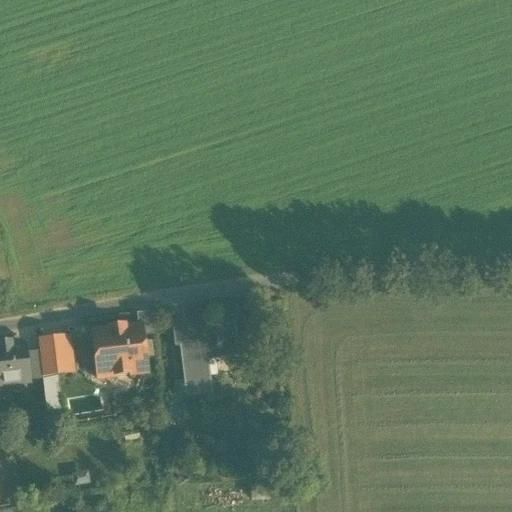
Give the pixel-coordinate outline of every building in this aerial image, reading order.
[(172,327),(174,349),(181,349),(189,348),(187,335),(186,326),(172,327)] [(181,349),(185,399),(204,398),(202,364),(238,361),(235,326),(214,328),(215,333),(187,335),(189,348),(181,349)] [(93,337),(98,377),(109,375),(110,381),(146,377),(141,331),(124,333),(124,331),(109,333),(109,335),(93,337)] [(38,345),(42,381),(72,377),(67,341),(38,345)] [(0,390),(28,387),(24,349),(11,350),(10,348),(0,348),(0,390)]
